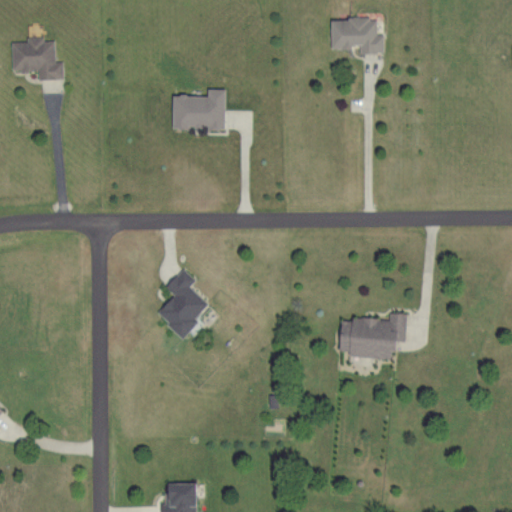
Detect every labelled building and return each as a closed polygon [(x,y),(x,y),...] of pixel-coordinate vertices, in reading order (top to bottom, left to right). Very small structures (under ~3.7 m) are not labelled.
[(325,46),(354,45),(354,51),(378,50),(378,32),(371,32),(371,15),(325,16),(325,46)] [(6,43),(7,71),(32,70),(32,79),(57,78),(57,61),(50,61),(48,38),(22,39),(22,43),(6,43)] [(218,125),(218,86),(200,86),(201,92),(164,92),(165,126),(218,125)] [(149,309),(176,336),(193,319),(189,315),(202,303),(183,284),(190,278),(178,265),(159,284),(167,292),(149,309)] [(401,311),(384,310),(384,317),(345,314),(344,319),(333,319),(331,348),(342,349),(342,354),(385,356),(386,338),(399,339),(401,311)] [(189,511),(189,480),(158,481),(159,502),(155,502),(155,511),(189,511)]
